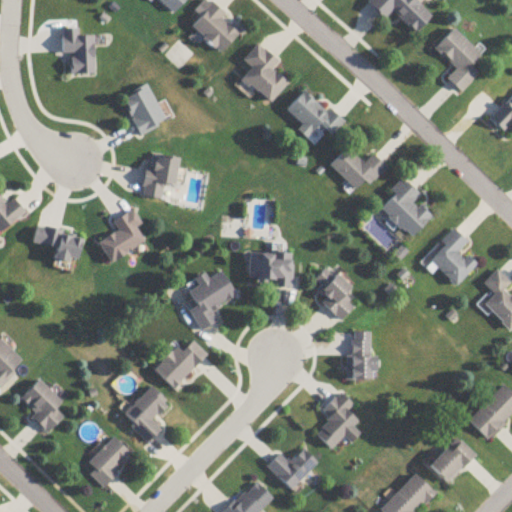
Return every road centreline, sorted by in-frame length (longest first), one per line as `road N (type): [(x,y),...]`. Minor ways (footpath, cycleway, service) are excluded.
road 1 (residential): [(280,0),(511,216)]
road 2 (residential): [(274,365),(254,405),(143,511)]
road 3 (residential): [(69,166),(32,137),(11,93),(13,0)]
